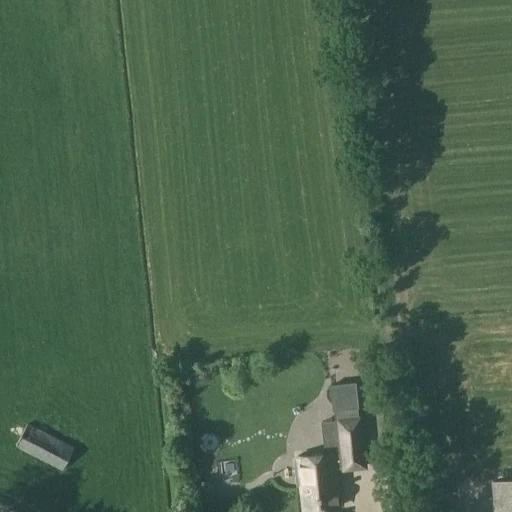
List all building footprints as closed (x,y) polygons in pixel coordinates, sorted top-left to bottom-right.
[(356,397),(332,399),(334,419),(358,416),(356,397)] [(347,419),(336,419),(342,470),(352,469),(347,419)] [(59,471),(72,449),(26,423),(14,445),(59,471)] [(335,454),(298,457),(304,510),(341,507),(335,454)] [(511,511),(511,479),(491,482),(494,511),(511,511)] [(212,482),(196,483),(198,503),(213,502),(212,482)]
